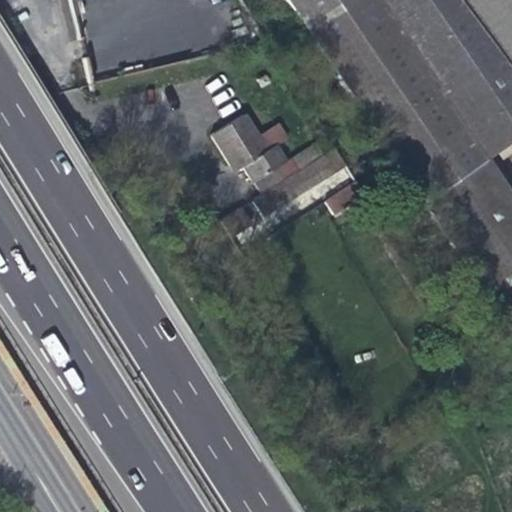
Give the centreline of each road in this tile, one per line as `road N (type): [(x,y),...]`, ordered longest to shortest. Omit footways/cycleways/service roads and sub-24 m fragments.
road 1 (motorway): [(263,511),(0,97)]
road 2 (motorway): [(0,236),(175,511)]
